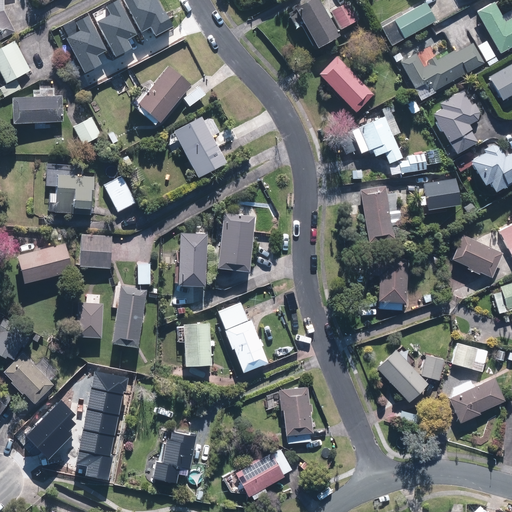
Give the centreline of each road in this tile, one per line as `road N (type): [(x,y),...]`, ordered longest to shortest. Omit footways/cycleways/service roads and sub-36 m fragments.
road 1 (residential): [(380,478),(308,291),(308,191),(299,149),(278,105),(200,0)]
road 2 (residential): [(511,485),(423,469),(380,478)]
